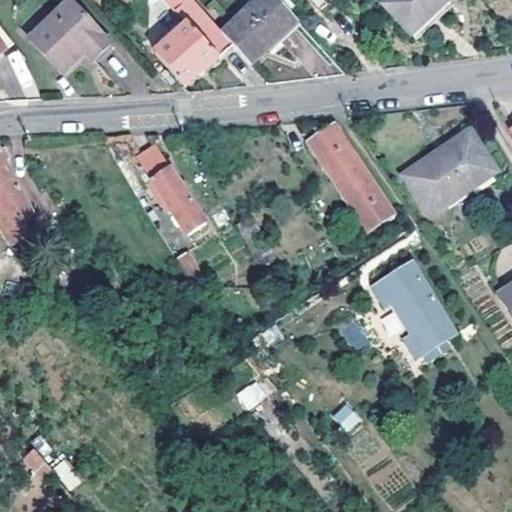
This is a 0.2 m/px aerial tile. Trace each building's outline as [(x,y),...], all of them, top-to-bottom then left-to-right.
[(165,0),(188,25),(154,53),(183,86),(232,45),(223,34),(204,13),(191,0),(131,0),(122,7),(128,13),(146,0),(165,0)] [(279,0),(259,0),(223,34),(232,45),(250,64),(276,40),(274,36),(295,18),(279,0)] [(388,0),(385,4),(414,32),(443,0),(388,0)] [(91,61),(109,46),(70,3),(28,40),(62,77),(86,55),(91,61)] [(0,52),(14,43),(0,24),(0,52)] [(109,46),(91,61),(96,66),(113,52),(109,46)] [(439,225),(510,183),(511,176),(511,172),(484,125),(470,133),(494,171),(430,211),(439,225)] [(394,212),(336,126),(307,143),(366,231),(394,212)] [(494,171),(470,133),(405,172),(430,211),(494,171)] [(2,148),(0,149),(0,233),(7,244),(30,234),(21,219),(31,213),(4,160),(8,159),(2,148)] [(206,222),(156,148),(138,159),(151,180),(147,183),(161,203),(165,201),(187,234),(206,222)] [(260,236),(250,217),(236,225),(247,245),(260,236)] [(183,270),(195,292),(201,290),(208,288),(213,288),(216,282),(201,256),(190,262),(177,244),(169,250),(183,270)] [(456,334),(412,264),(374,287),(386,307),(394,302),(414,335),(407,340),(418,357),(456,334)] [(254,282),(256,288),(265,286),(262,279),(254,282)] [(4,301),(44,300),(31,280),(0,280),(4,301)] [(385,328),(388,326),(360,282),(353,287),(349,290),(363,311),(378,334),(401,368),(404,366),(413,361),(399,341),(395,343),(385,328)] [(511,286),(503,292),(511,307),(511,286)] [(289,326),(302,318),(295,306),(282,315),(289,326)] [(370,339),(355,316),(335,329),(350,352),(370,339)] [(244,327),(238,319),(234,323),(240,330),(244,327)] [(399,341),(413,361),(418,357),(407,340),(405,336),(399,341)] [(255,381),(236,396),(247,411),(267,396),(255,381)] [(331,416),(346,433),(361,420),(346,403),(331,416)] [(67,491),(80,485),(67,459),(54,465),(67,491)]
